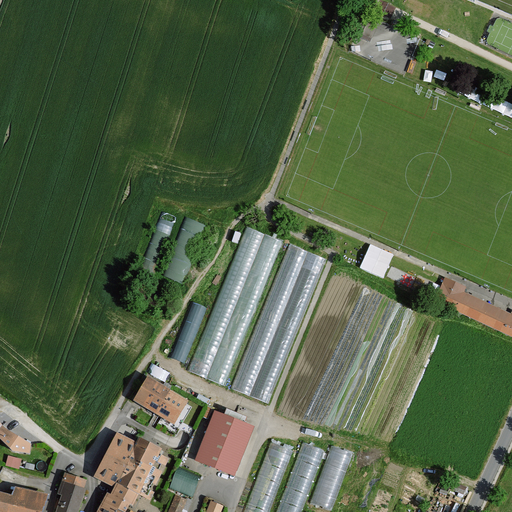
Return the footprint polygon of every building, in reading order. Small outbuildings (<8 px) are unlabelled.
[(471,10),(462,27),(473,34),(482,17),(471,10)] [(156,274),(176,217),(162,212),(141,268),(156,274)] [(206,226),(186,217),(162,275),(183,285),(206,226)] [(265,234),(247,227),(189,371),(207,378),(265,234)] [(283,242),(265,234),(207,378),(225,386),(283,242)] [(290,245),(232,388),(250,396),(308,251),(290,245)] [(326,259),(308,251),(250,396),(267,404),(326,259)] [(435,303),(511,336),(511,313),(511,315),(465,293),(467,288),(446,278),(435,303)] [(194,303),(171,357),(184,363),(207,307),(194,303)] [(150,371),(167,380),(172,371),(154,363),(150,371)] [(148,377),(133,401),(171,424),(186,399),(184,398),(186,395),(172,387),(170,389),(148,377)] [(216,413),(198,461),(199,461),(235,475),(253,428),(245,424),(247,418),(227,410),(225,416),(216,413)] [(0,429),(0,437),(13,451),(31,454),(32,444),(6,429),(3,426),(0,429)] [(138,446),(118,437),(96,478),(117,488),(118,485),(138,495),(150,499),(162,473),(151,468),(154,462),(166,466),(169,459),(161,456),(160,459),(157,457),(160,451),(140,441),(138,446)] [(271,442),(244,511),(269,511),(293,452),(271,442)] [(301,511),(324,451),(303,443),(276,511),(301,511)] [(353,454),(332,446),(310,504),(332,511),(353,454)] [(195,495),(203,476),(179,466),(171,486),(195,495)] [(88,480),(65,472),(63,481),(86,488),(88,480)] [(63,481),(58,494),(63,495),(57,511),(79,511),(87,489),(86,488),(63,481)] [(100,511),(126,511),(130,506),(132,507),(138,495),(118,485),(117,488),(112,498),(108,497),(100,511)] [(0,511),(2,511),(41,511),(47,496),(17,489),(14,498),(0,495),(0,497),(0,511)] [(176,495),(168,511),(187,511),(192,502),(176,495)] [(213,499),(209,510),(213,511),(223,511),(226,504),(213,499)]
